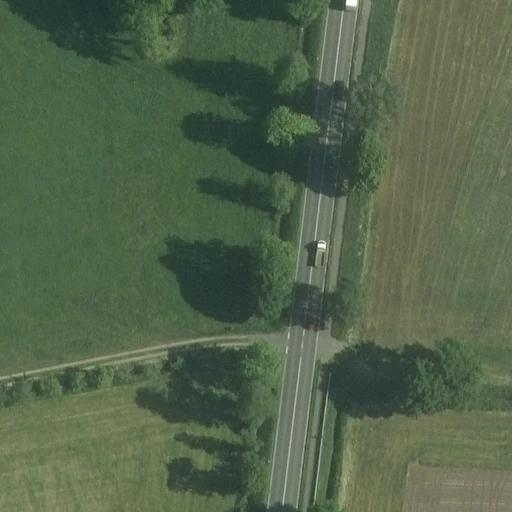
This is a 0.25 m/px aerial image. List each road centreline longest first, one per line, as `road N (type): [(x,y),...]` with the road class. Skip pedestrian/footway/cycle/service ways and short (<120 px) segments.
road 1 (primary): [(345,0),(281,511)]
road 2 (track): [(0,382),(201,345),(301,348)]
